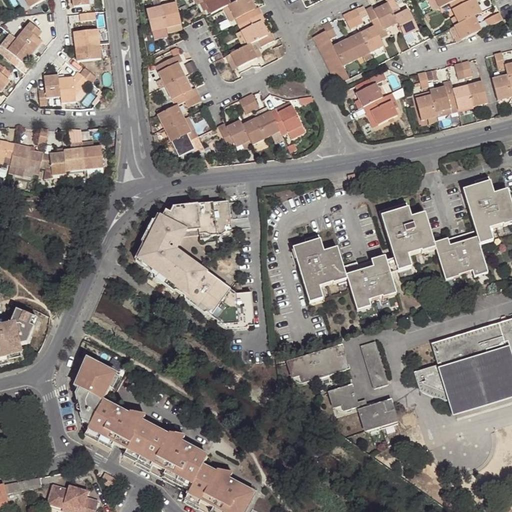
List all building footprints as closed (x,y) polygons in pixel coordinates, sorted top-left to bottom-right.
[(209,9),(211,14),(225,7),(229,5),(231,5),(228,0),(205,0),(205,1),(209,9)] [(236,18),(239,25),(262,14),(259,7),(255,9),(250,0),(239,0),(231,5),(229,5),(236,18)] [(399,6),(396,0),(387,0),(389,4),(392,9),(399,6)] [(436,0),(441,8),(450,4),(457,0),(436,0)] [(460,24),(476,16),(480,14),(473,0),(457,0),(450,4),(460,24)] [(473,0),(480,14),(483,12),(477,0),(473,0)] [(205,1),(200,3),(205,11),(209,9),(205,1)] [(163,6),(167,27),(183,23),(180,13),(177,3),(163,6)] [(396,17),(392,9),(389,4),(376,10),(374,6),(367,11),(375,28),(378,33),(389,28),(399,23),(396,17)] [(231,20),(236,18),(229,5),(225,7),(231,20)] [(158,29),(167,27),(163,6),(150,9),(147,10),(148,14),(152,31),(158,29)] [(351,13),(358,27),(365,24),(358,9),(351,13)] [(399,23),(405,36),(419,29),(410,10),(396,17),(399,23)] [(95,11),(80,13),(81,20),(96,18),(95,11)] [(351,30),(358,27),(351,13),(345,16),(351,30)] [(262,14),(239,25),(242,32),(249,45),(251,44),(256,42),(259,40),(268,36),(261,22),(265,21),(262,14)] [(487,20),(491,27),(504,21),(501,14),(487,20)] [(463,40),(466,39),(482,31),(479,24),(476,16),(460,24),(457,25),(461,34),(463,40)] [(479,24),(482,31),(491,27),(487,20),(479,24)] [(30,21),(16,38),(35,54),(45,42),(37,35),(41,31),(30,21)] [(272,33),(265,21),(261,22),(268,36),(272,33)] [(183,23),(167,27),(168,31),(184,27),(183,23)] [(338,37),(331,23),(324,26),(327,32),(331,40),(338,37)] [(76,46),(99,43),(97,28),(75,31),(76,46)] [(371,54),(385,47),(380,37),(378,33),(375,28),(362,34),(371,54)] [(378,33),(380,37),(391,32),(389,28),(378,33)] [(249,45),(242,32),(238,34),(245,47),(249,45)] [(318,48),(331,41),(331,40),(327,32),(314,38),(318,48)] [(272,33),(268,36),(259,40),(262,47),(276,40),(272,33)] [(365,57),(371,54),(362,34),(349,41),(359,60),(365,57)] [(35,54),(16,38),(2,55),(14,65),(19,59),(25,65),(35,54)] [(322,55),(335,48),(331,41),(318,48),(322,55)] [(359,60),(349,41),(335,48),(338,55),(341,62),(344,67),(351,64),(359,60)] [(256,42),(251,44),(258,58),(263,55),(256,42)] [(101,57),(99,43),(76,46),(77,60),(101,57)] [(232,54),(238,67),(258,58),(251,44),(249,45),(245,47),(232,54)] [(338,55),(335,48),(322,55),(324,61),(338,55)] [(506,66),(503,53),(495,55),(499,70),(507,68),(506,66)] [(234,69),(238,67),(232,54),(227,56),(234,69)] [(165,86),(186,76),(180,63),(184,61),(180,55),(156,66),(165,86)] [(341,62),(338,55),(324,61),(328,68),(341,62)] [(359,60),(361,65),(368,62),(365,57),(359,60)] [(353,69),(361,65),(359,60),(351,64),(353,69)] [(463,62),(467,78),(474,76),(470,61),(463,62)] [(345,68),(344,67),(341,62),(328,68),(331,75),(345,68)] [(463,62),(455,64),(459,80),(467,78),(463,62)] [(0,91),(0,92),(10,81),(7,78),(12,72),(0,63),(0,91)] [(89,79),(92,82),(97,76),(85,67),(81,73),(89,79)] [(348,76),(345,68),(331,75),(334,82),(348,76)] [(62,97),(63,103),(77,102),(76,95),(89,79),(81,73),(78,71),(74,77),(59,79),(62,97)] [(430,88),(426,72),(419,74),(423,90),(430,88)] [(359,94),(365,108),(385,98),(378,85),(387,80),(385,74),(370,80),(373,87),(359,94)] [(59,79),(59,76),(45,79),(47,90),(40,91),(41,107),(49,105),(48,99),(62,97),(59,79)] [(192,90),(186,76),(165,86),(175,107),(178,106),(186,101),(200,94),(197,88),(192,90)] [(337,88),(351,81),(348,76),(334,82),(337,88)] [(509,76),(493,79),(498,101),(511,97),(511,90),(511,87),(509,76)] [(432,97),(436,111),(458,106),(454,90),(452,82),(445,83),(445,88),(431,91),(432,94),(432,97)] [(469,86),(474,107),(488,103),(483,82),(469,86)] [(458,106),(459,111),(474,107),(469,86),(454,90),(458,106)] [(203,101),(200,94),(186,101),(189,108),(203,101)] [(246,98),(254,112),(260,109),(253,95),(246,98)] [(399,111),(392,95),(388,97),(396,113),(399,111)] [(385,98),(365,108),(368,114),(373,112),(377,121),(379,126),(398,117),(396,113),(388,97),(385,98)] [(422,121),(437,117),(436,111),(432,97),(418,100),(417,100),(422,121)] [(246,116),(254,112),(246,98),(240,101),(246,116)] [(175,107),(160,115),(166,128),(184,119),(178,106),(175,107)] [(280,131),(283,136),(293,131),(303,126),(293,106),(289,109),(280,114),(279,111),(278,110),(271,113),(280,131)] [(436,111),(437,117),(459,111),(458,106),(436,111)] [(254,114),(257,120),(271,113),(268,107),(254,114)] [(373,112),(368,114),(372,123),(377,121),(373,112)] [(257,120),(266,137),(280,131),(271,113),(257,120)] [(188,117),(184,119),(191,132),(195,130),(188,117)] [(184,119),(166,128),(172,139),(176,148),(193,140),(197,147),(202,145),(198,137),(195,130),(191,132),(184,119)] [(250,140),(252,144),(266,137),(257,120),(243,126),(250,140)] [(226,124),(219,127),(230,150),(240,146),(250,140),(243,126),(241,121),(228,128),(226,124)] [(303,126),(293,131),(296,136),(307,131),(303,126)] [(43,128),(42,128),(39,143),(47,144),(50,129),(43,128)] [(172,139),(166,128),(162,130),(168,141),(172,139)] [(81,141),(80,129),(69,129),(70,142),(81,141)] [(0,161),(5,163),(6,156),(13,158),(16,142),(0,139),(0,161)] [(84,142),(87,169),(104,166),(101,144),(94,145),(91,145),(90,140),(84,141),(84,142)] [(250,140),(240,146),(242,149),(252,144),(250,140)] [(32,146),(16,142),(13,158),(11,165),(27,168),(27,171),(41,174),(42,167),(45,153),(32,149),(32,146)] [(68,172),(87,169),(84,142),(75,143),(75,147),(66,148),(66,150),(68,172)] [(66,150),(45,153),(42,167),(53,167),(54,176),(68,174),(68,172),(66,150)] [(473,181),(474,187),(488,182),(487,177),(473,181)] [(391,259),(396,273),(410,268),(406,257),(419,253),(419,254),(434,249),(445,282),(458,278),(458,276),(470,273),(472,278),(487,273),(478,245),(492,241),(489,229),(502,226),(511,223),(511,207),(506,189),(492,194),(488,182),(474,187),(462,190),(474,231),(476,237),(462,241),(460,235),(432,244),(423,214),(409,218),(406,210),(392,214),(390,209),(377,213),(391,259)] [(198,242),(231,238),(229,203),(167,209),(162,217),(198,242)] [(404,204),(390,209),(392,214),(406,210),(404,204)] [(162,217),(133,260),(190,299),(209,273),(188,257),(198,242),(162,217)] [(474,231),(460,235),(462,241),(476,237),(474,231)] [(302,240),(303,244),(317,241),(315,235),(302,240)] [(317,241),(303,244),(290,248),(307,303),(321,299),(317,288),(331,284),(331,285),(345,281),(354,312),(369,307),(367,301),(380,297),(380,299),(395,294),(389,275),(384,262),(383,257),(355,266),(357,271),(343,275),(340,266),(335,248),(321,252),(317,241)] [(384,262),(389,275),(396,273),(391,259),(384,262)] [(354,262),(340,266),(343,275),(357,271),(355,266),(354,262)] [(213,316),(233,290),(209,273),(190,299),(213,316)] [(255,327),(252,293),(238,293),(233,290),(213,316),(225,327),(255,327)] [(511,323),(434,348),(441,369),(419,377),(421,384),(422,385),(423,385),(425,386),(427,386),(430,388),(435,390),(442,392),(443,390),(447,391),(452,392),(455,393),(458,394),(460,394),(462,395),(464,395),(466,395),(469,396),(473,396),(478,396),(480,396),(481,396),(483,397),(485,397),(488,397),(493,396),(499,396),(506,395),(510,394),(511,393),(511,388),(511,386),(511,385),(511,323)] [(0,360),(7,359),(22,355),(20,346),(27,344),(31,335),(9,327),(0,329),(0,360)] [(375,345),(361,349),(375,392),(389,388),(375,345)] [(305,365),(304,360),(287,365),(292,381),(301,379),(304,387),(349,373),(342,348),(333,351),(335,355),(327,358),(320,361),(318,355),(310,358),(311,364),(305,365)] [(201,465),(205,457),(180,442),(165,435),(141,422),(126,414),(101,400),(108,388),(114,374),(86,359),(74,386),(82,391),(76,398),(81,425),(90,421),(86,429),(113,444),(122,449),(125,450),(152,465),(164,472),(190,485),(187,491),(186,494),(199,501),(212,508),(218,511),(243,511),(253,493),(227,479),(213,472),(201,465)] [(120,377),(114,374),(108,388),(113,391),(120,377)] [(421,384),(419,377),(417,377),(422,392),(427,394),(431,395),(436,397),(441,399),(445,400),(449,401),(452,402),(457,403),(463,404),(467,405),(472,405),(473,396),(469,396),(466,395),(464,395),(462,395),(460,394),(458,394),(455,393),(452,392),(447,391),(443,390),(442,392),(435,390),(430,388),(427,386),(425,386),(423,385),(422,385),(421,384)] [(358,408),(358,407),(358,406),(357,404),(354,394),(347,396),(346,393),(330,398),(335,414),(343,411),(345,416),(357,412),(359,412),(359,410),(358,409),(358,408)] [(366,405),(358,407),(358,408),(358,409),(359,410),(359,412),(357,412),(358,416),(365,414),(364,410),(367,410),(366,405)] [(374,408),(367,410),(364,410),(365,414),(358,416),(364,436),(381,431),(382,435),(398,429),(391,406),(384,408),(382,409),(384,413),(376,415),(375,411),(374,408)] [(128,411),(126,414),(141,422),(144,416),(141,415),(128,411)] [(110,449),(113,444),(86,429),(83,435),(110,449)] [(165,435),(180,442),(182,436),(167,433),(165,435)] [(150,471),(152,465),(125,450),(122,456),(150,471)] [(215,469),(213,472),(227,479),(230,472),(215,469)] [(162,477),(187,491),(190,485),(164,472),(162,477)] [(55,474),(40,478),(41,483),(56,480),(55,477),(55,474)] [(104,474),(100,482),(113,490),(118,482),(104,474)] [(40,478),(0,485),(0,501),(7,500),(6,495),(42,487),(41,483),(40,478)] [(94,511),(98,501),(86,498),(87,492),(69,486),(68,490),(52,485),(47,503),(62,508),(63,508),(64,504),(82,509),(80,511),(94,511)] [(197,507),(199,501),(186,494),(183,499),(197,507)]
